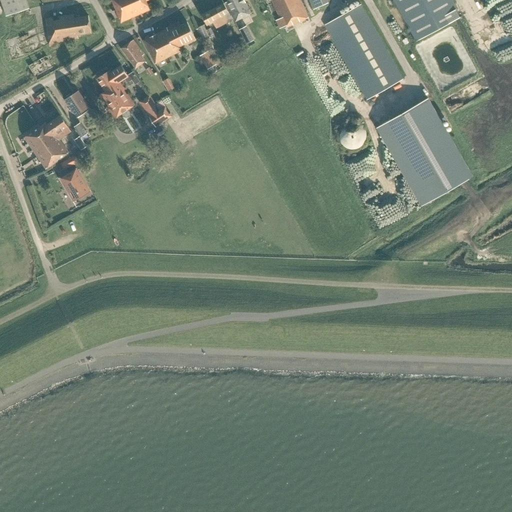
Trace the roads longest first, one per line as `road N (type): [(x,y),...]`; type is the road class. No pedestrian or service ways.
road 1 (unclassified): [(57,292),(0,139)]
road 2 (unclassified): [(0,108),(114,41)]
